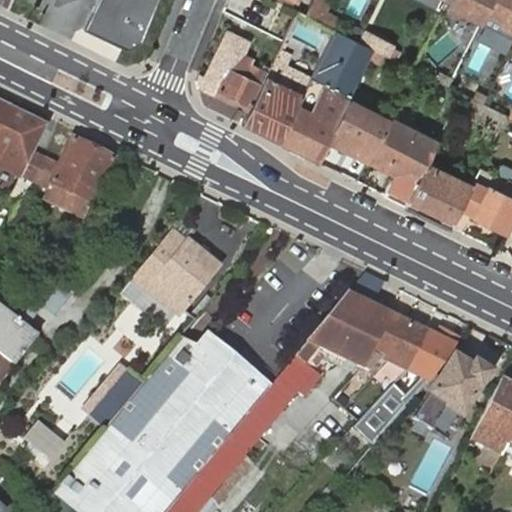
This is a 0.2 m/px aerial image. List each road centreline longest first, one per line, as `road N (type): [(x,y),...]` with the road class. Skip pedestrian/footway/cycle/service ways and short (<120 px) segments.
road 1 (secondary): [(153,131),(511,305)]
road 2 (secondary): [(0,52),(153,131)]
road 3 (residential): [(201,0),(153,131)]
